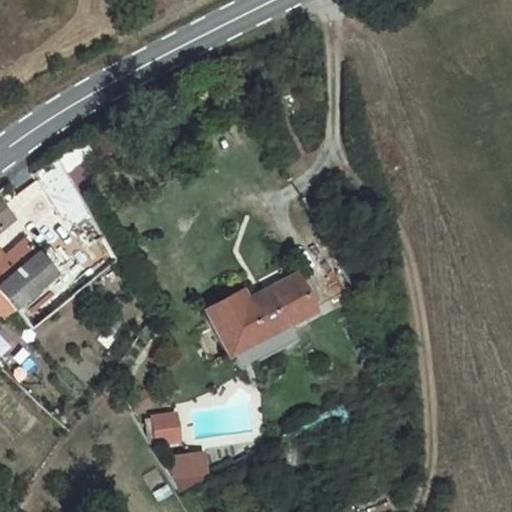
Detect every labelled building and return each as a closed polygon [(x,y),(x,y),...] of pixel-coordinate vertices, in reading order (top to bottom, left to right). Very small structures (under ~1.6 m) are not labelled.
[(0,263),(9,275),(34,257),(22,243),(0,258),(0,263)] [(23,298),(51,276),(44,269),(34,257),(9,275),(5,279),(23,298)] [(9,275),(0,263),(0,281),(5,279),(9,275)] [(238,286),(203,307),(225,349),(310,303),(291,268),(242,294),(238,286)] [(0,305),(5,312),(23,298),(5,279),(0,281),(0,305)] [(175,414),(151,418),(155,444),(179,440),(175,414)] [(177,489),(212,482),(206,451),(171,457),(177,489)]
